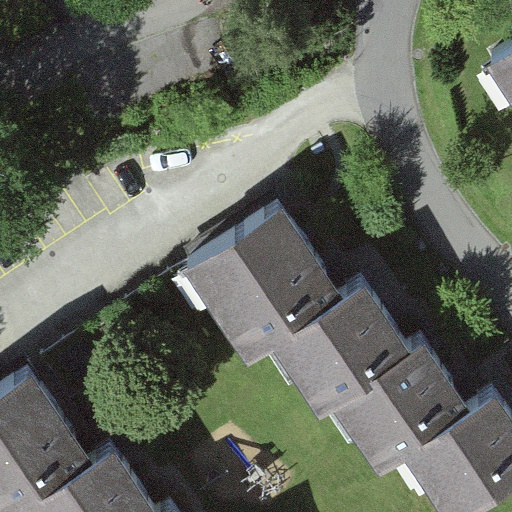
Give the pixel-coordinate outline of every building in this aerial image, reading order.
[(511,77),(484,96),(511,138),(511,77)] [(283,184),(183,250),(249,350),(276,332),(320,399),(332,391),(371,365),(368,360),(414,330),(367,261),(345,276),(283,184)] [(424,323),(414,330),(368,360),(371,365),(332,391),(378,461),(406,443),(449,509),(511,467),(511,399),(496,376),(470,393),(424,323)] [(138,511),(158,499),(114,430),(90,446),(32,356),(0,377),(0,511),(1,511),(24,498),(32,511),(138,511)] [(188,511),(174,489),(158,499),(138,511),(188,511)]
